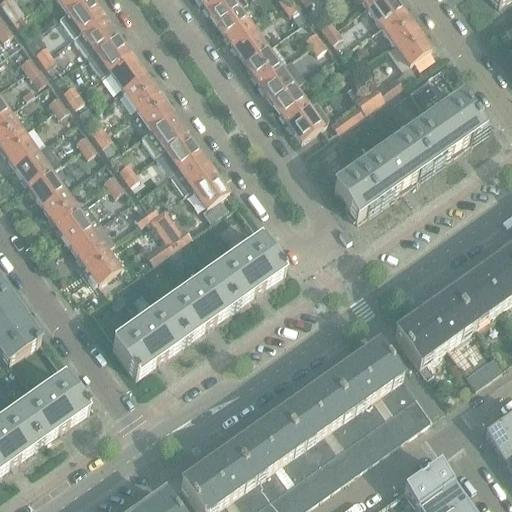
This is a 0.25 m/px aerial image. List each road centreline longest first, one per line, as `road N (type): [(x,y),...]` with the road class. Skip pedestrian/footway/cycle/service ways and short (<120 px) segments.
road 1 (residential): [(119,0),(297,258),(329,235),(162,0)]
road 2 (residential): [(511,205),(245,394),(145,449)]
road 3 (residential): [(145,449),(0,239)]
road 4 (residential): [(427,0),(511,121)]
road 5 (residential): [(345,511),(446,437)]
